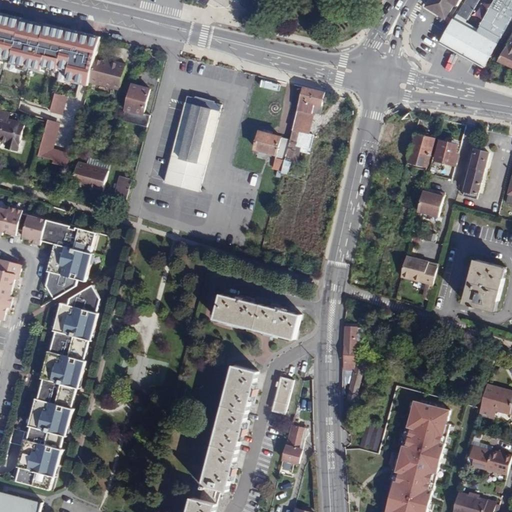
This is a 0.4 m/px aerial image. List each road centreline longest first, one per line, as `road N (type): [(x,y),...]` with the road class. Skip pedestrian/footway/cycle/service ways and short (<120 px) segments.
road 1 (secondary): [(360,173),(326,285),(320,338),(327,511)]
road 2 (secondary): [(340,511),(334,340),(360,173)]
road 3 (tertiary): [(183,30),(377,89)]
road 4 (tertiary): [(378,68),(183,30)]
road 5 (residential): [(0,246),(37,255),(0,394)]
road 6 (tertiary): [(511,105),(378,68)]
road 7 (tertiary): [(377,89),(511,109)]
road 8 (tertiary): [(59,0),(183,30)]
